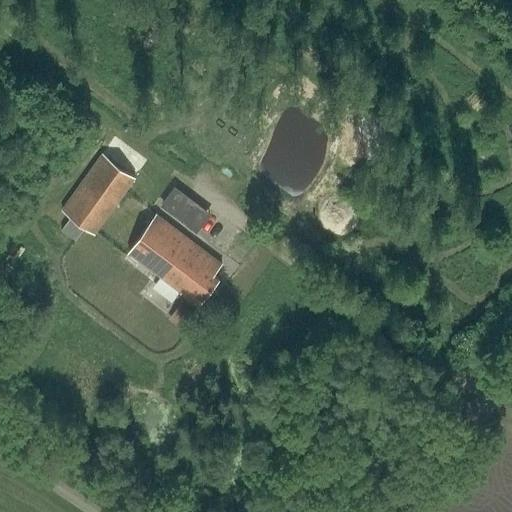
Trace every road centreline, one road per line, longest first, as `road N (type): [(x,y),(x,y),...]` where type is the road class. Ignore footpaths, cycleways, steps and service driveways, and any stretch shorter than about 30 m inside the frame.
road 1 (track): [(0,46),(484,395)]
road 2 (unclassified): [(377,511),(511,369)]
